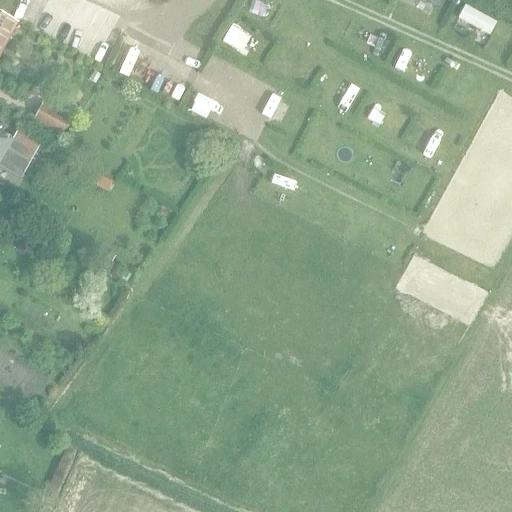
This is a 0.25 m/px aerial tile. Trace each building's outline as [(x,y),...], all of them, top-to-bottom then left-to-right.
[(0,55),(17,24),(0,14),(0,55)] [(266,78),(256,99),(267,104),(277,84),(266,78)] [(33,122),(61,137),(70,119),(42,104),(33,122)] [(19,129),(12,142),(0,135),(0,163),(3,159),(26,171),(42,141),(19,129)] [(435,133),(430,143),(447,152),(452,143),(435,133)] [(91,182),(108,191),(113,182),(97,173),(91,182)] [(420,237),(434,242),(437,234),(423,229),(420,237)] [(0,439),(29,453),(35,438),(0,422),(0,439)]
